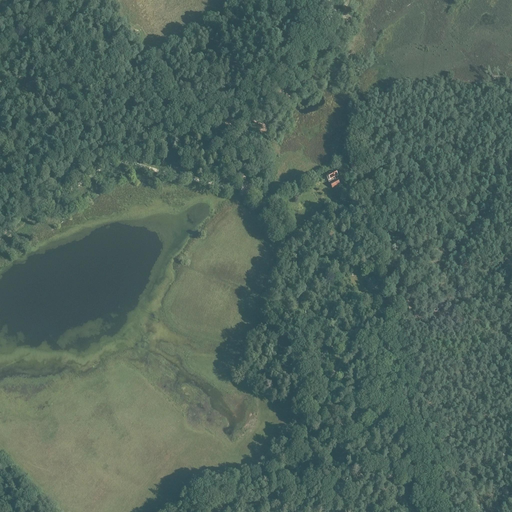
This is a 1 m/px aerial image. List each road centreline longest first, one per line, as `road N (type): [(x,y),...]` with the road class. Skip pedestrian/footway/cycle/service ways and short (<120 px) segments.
road 1 (track): [(140,78),(156,103),(226,147),(367,343)]
road 2 (track): [(252,189),(117,162),(49,197),(0,190)]
road 3 (track): [(367,343),(350,350),(222,511)]
road 4 (track): [(367,343),(417,445),(437,511)]
